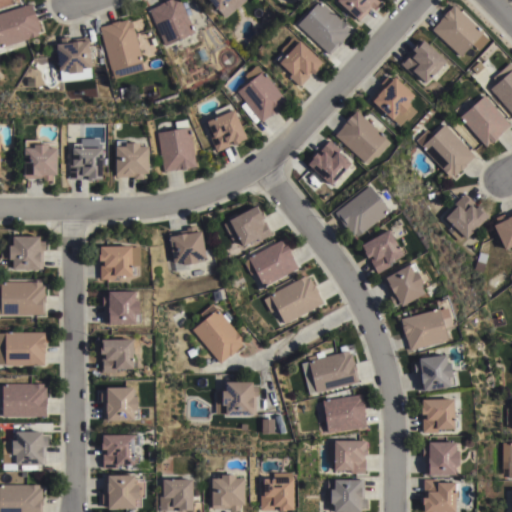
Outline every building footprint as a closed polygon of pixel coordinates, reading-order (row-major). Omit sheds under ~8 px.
[(147,8),(158,3),(158,2),(163,0),(179,0),(193,30),(164,44),(147,8)] [(216,8),(208,0),(239,0),(222,14),(217,8),(216,8)] [(319,0),(349,27),(346,30),(348,32),(328,53),(296,23),(317,0),(319,0)] [(379,0),(372,7),(371,6),(358,19),(337,0),(379,0)] [(0,12),(30,2),(40,29),(37,30),(38,33),(0,46),(0,12)] [(488,39),(478,50),(470,43),(460,55),(430,28),(443,14),(442,14),(448,8),(453,3),(482,30),(480,32),(488,39)] [(110,68),(99,26),(111,22),(110,21),(119,19),(119,20),(127,18),(128,20),(131,20),(142,59),(110,68)] [(280,48),(293,34),(321,60),(316,66),(311,72),(310,71),(307,74),(308,75),(298,85),(289,77),(291,74),(277,61),(278,59),(276,58),(281,52),(283,54),(285,52),(280,48)] [(445,59),(425,80),(413,69),(410,73),(399,62),(409,52),(410,53),(413,49),(411,47),(421,36),(445,59)] [(56,42),(71,40),(71,39),(81,38),(81,39),(89,38),(91,65),(90,65),(91,76),(60,79),(56,42)] [(172,59),(180,55),(188,71),(185,72),(188,78),(183,80),(180,75),(179,75),(172,59)] [(511,112),(490,87),(497,81),(492,76),(509,61),(511,64),(511,112)] [(286,101),(270,114),(270,113),(260,121),(235,90),(248,80),(243,74),(256,64),(261,70),(286,101)] [(413,94),(407,100),(409,102),(408,103),(416,110),(407,120),(405,118),(399,124),(392,117),(391,118),(369,97),(375,90),(377,92),(382,86),(383,86),(393,75),(413,94)] [(121,97),(117,98),(116,92),(120,91),(119,88),(128,86),(130,96),(121,98),(121,97)] [(510,124),(496,136),(497,136),(485,146),(459,115),(483,94),(510,124)] [(245,137),(231,143),(231,142),(227,144),(228,145),(215,151),(209,137),(212,136),(205,120),(215,115),(213,110),(229,103),(231,108),(232,108),(245,137)] [(385,136),(384,137),(389,142),(376,157),(374,155),(366,164),(333,134),(346,120),(345,119),(350,114),(355,109),(385,136)] [(474,155),(465,163),(466,164),(460,170),(460,169),(453,175),(451,174),(449,176),(420,146),(421,145),(416,139),(427,129),(432,134),(444,123),(474,155)] [(156,131),(188,126),(195,165),(174,169),(174,168),(163,170),(156,131)] [(327,138),(334,144),(329,150),(322,145),(327,138)] [(115,145),(116,145),(116,139),(125,139),(125,141),(139,141),(139,145),(148,145),(148,171),(143,171),(143,178),(133,178),(133,176),(115,176),(115,145)] [(101,178),(94,178),(94,179),(87,179),(87,177),(82,177),(82,178),(68,178),(68,164),(72,164),(71,146),(73,146),(73,142),(80,142),(80,146),(101,146),(101,178)] [(33,146),(33,143),(47,143),(47,146),(56,146),(56,173),(51,173),(51,179),(42,179),(42,177),(23,177),(23,146),(33,146)] [(311,157),(310,156),(315,151),(319,154),(323,150),(330,156),(336,149),(349,162),(330,184),(306,163),(311,157)] [(368,184),(388,210),(356,236),(354,233),(351,235),(333,212),(368,184)] [(466,238),(464,236),(459,241),(447,229),(452,224),(445,217),(456,205),(454,203),(463,193),(469,198),(461,207),(464,210),(471,203),(475,207),(478,204),(483,208),(482,209),(488,215),(466,238)] [(255,203),(271,233),(257,241),(256,238),(241,245),(236,236),(231,240),(222,223),(228,220),(227,219),(255,203)] [(494,217),(503,213),(504,217),(511,212),(511,248),(511,245),(503,249),(491,224),(496,221),(494,217)] [(387,228),(398,247),(401,245),(405,251),(402,253),(404,257),(376,272),(369,260),(370,260),(368,256),(366,257),(363,251),(364,250),(360,244),(387,228)] [(199,230),(204,256),(195,258),(195,261),(181,264),(181,260),(172,262),(167,236),(199,230)] [(12,258),(8,258),(1,258),(1,245),(8,245),(8,244),(12,244),(12,235),(39,235),(39,240),(44,240),(44,249),(42,249),(42,268),(12,268),(12,258)] [(282,238),(292,256),(291,257),(297,268),(262,286),(254,271),(250,274),(243,261),(247,258),(247,257),(282,238)] [(139,246),(139,265),(132,265),(132,266),(135,266),(135,274),(131,274),(131,275),(115,275),(115,278),(100,279),(99,265),(101,265),(101,260),(99,260),(99,253),(100,253),(99,245),(131,245),(131,246),(139,246)] [(408,264),(408,265),(413,262),(417,270),(416,271),(423,283),(420,285),(424,293),(400,306),(398,301),(393,304),(388,296),(390,295),(381,279),(408,264)] [(304,275),(306,278),(308,277),(312,284),(313,284),(317,291),(316,291),(322,302),(283,323),(275,308),(270,311),(263,299),(269,296),(268,294),(304,275)] [(0,281),(41,281),(41,285),(44,285),(44,314),(0,314),(0,281)] [(134,290),(135,299),(138,299),(139,313),(140,313),(140,322),(135,322),(135,323),(105,324),(104,305),(102,305),(102,296),(108,296),(108,291),(134,290)] [(203,319),(199,313),(210,303),(215,309),(216,308),(242,340),(239,342),(241,345),(234,350),(235,351),(229,356),(228,355),(219,363),(191,329),(203,319)] [(438,308),(447,340),(408,350),(403,333),(401,325),(402,325),(400,318),(438,308)] [(44,332),(44,339),(45,339),(45,347),(44,347),(44,365),(4,365),(4,364),(0,364),(0,333),(4,333),(4,332),(44,332)] [(132,339),(133,360),(136,360),(136,367),(133,367),(133,368),(116,369),(116,372),(101,372),(101,358),(102,358),(102,354),(100,354),(100,347),(101,347),(101,339),(132,339)] [(185,351),(196,345),(199,351),(189,358),(185,351)] [(347,350),(348,354),(351,353),(353,361),(356,369),(355,369),(358,381),(315,392),(315,391),(308,393),(301,363),(308,361),(307,360),(347,350)] [(446,363),(449,363),(451,376),(453,376),(454,385),(449,385),(450,387),(423,391),(420,372),(414,373),(412,364),(419,363),(418,358),(445,354),(446,363)] [(251,382),(251,386),(257,386),(257,396),(254,396),(254,414),(224,415),(224,413),(214,413),(214,391),(224,391),(224,382),(251,382)] [(43,383),(43,387),(46,387),(46,416),(1,416),(1,383),(43,383)] [(133,387),(133,396),(136,396),(137,409),(138,409),(139,419),(133,419),(133,420),(107,421),(107,420),(103,420),(102,401),(100,401),(100,392),(106,392),(106,388),(133,387)] [(361,394),(364,414),(366,427),(327,433),(321,400),(361,394)] [(453,399),(453,420),(457,420),(457,427),(454,427),(454,429),(436,429),(436,432),(422,432),(421,419),(423,418),(422,414),(420,414),(420,407),(421,407),(421,400),(453,399)] [(14,454),(11,454),(11,441),(14,441),(14,432),(41,432),(42,436),(47,436),(47,445),(45,445),(45,465),(14,465),(14,454)] [(134,435),(134,465),(117,465),(117,468),(102,468),(102,454),(103,454),(103,450),(101,450),(101,443),(102,443),(102,435),(134,435)] [(364,440),(364,448),(366,448),(366,455),(363,455),(363,459),(364,459),(364,473),(351,473),(351,471),(333,471),(333,460),(327,460),(327,441),(333,441),(364,440)] [(454,442),(454,451),(458,451),(458,465),(454,465),(454,475),(428,475),(424,475),(424,456),(421,456),(421,447),(427,447),(427,442),(454,442)] [(511,478),(506,478),(506,474),(501,474),(501,442),(511,442),(511,478)] [(272,472),(291,472),(292,511),(284,511),(277,511),(277,509),(273,509),(273,510),(259,510),(259,496),(262,495),(262,479),(272,479),(272,472)] [(107,509),(107,504),(101,504),(101,494),(103,494),(103,475),(134,475),(134,481),(144,481),(144,498),(141,498),(141,507),(135,507),(135,508),(107,509)] [(219,479),(219,475),(233,475),(233,478),(242,478),(243,506),(238,506),(238,511),(229,511),(229,506),(210,507),(209,479),(219,479)] [(333,511),(333,504),(329,504),(329,502),(325,502),(325,490),(327,490),(327,479),(335,479),(335,480),(363,480),(363,499),(365,498),(365,508),(360,508),(360,511),(333,511)] [(423,511),(423,505),(422,505),(422,479),(438,479),(438,483),(454,483),(454,484),(458,484),(458,498),(454,498),(454,511),(423,511)] [(183,511),(176,511),(176,510),(172,510),(172,511),(158,511),(158,496),(161,496),(160,480),(190,480),(190,511),(183,511)] [(0,511),(0,484),(38,484),(38,489),(42,489),(42,511),(0,511)]
